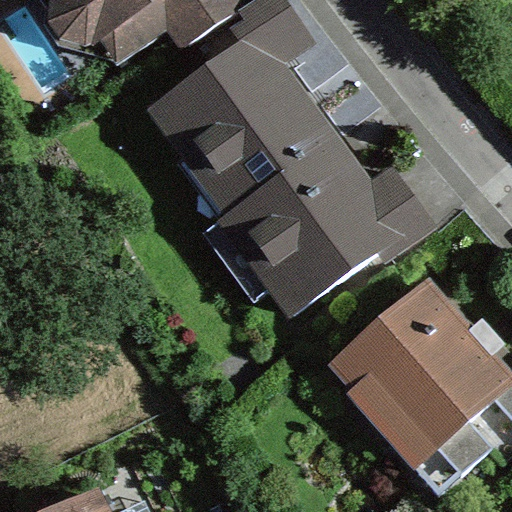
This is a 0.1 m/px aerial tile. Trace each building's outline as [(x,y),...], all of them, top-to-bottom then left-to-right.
[(61,0),(60,1),(57,22),(71,42),(92,45),(99,40),(119,69),(176,29),(155,0),(61,0)] [(236,0),(155,0),(176,29),(192,50),(241,14),(245,11),(236,0)] [(260,0),(245,11),(241,14),(256,34),(289,10),(282,0),(260,0)] [(311,41),(289,10),(256,34),(240,44),(262,75),(311,41)] [(242,209),(334,141),(283,73),(249,98),(222,62),(154,112),(190,160),(200,153),(242,209)] [(225,222),(295,316),(379,254),(392,257),(433,226),(395,174),(371,192),(334,141),(242,209),(225,222)] [(351,400),(440,498),(493,451),(469,425),(495,401),(511,385),(511,384),(424,287),(338,364),(362,390),(351,400)] [(511,419),(511,385),(495,401),(511,419)] [(100,511),(93,497),(62,511),(100,511)]
